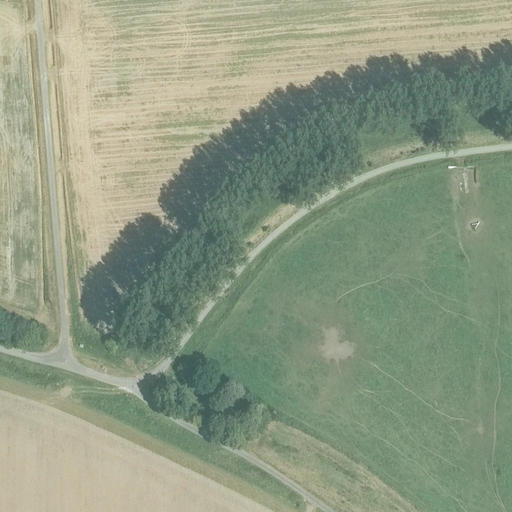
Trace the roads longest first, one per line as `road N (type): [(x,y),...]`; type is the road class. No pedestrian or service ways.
road 1 (unclassified): [(133,385),(154,375),(246,262),(313,206),(417,159),(511,147)]
road 2 (unclassified): [(65,366),(33,0)]
road 3 (unclassified): [(325,511),(169,418),(133,385)]
